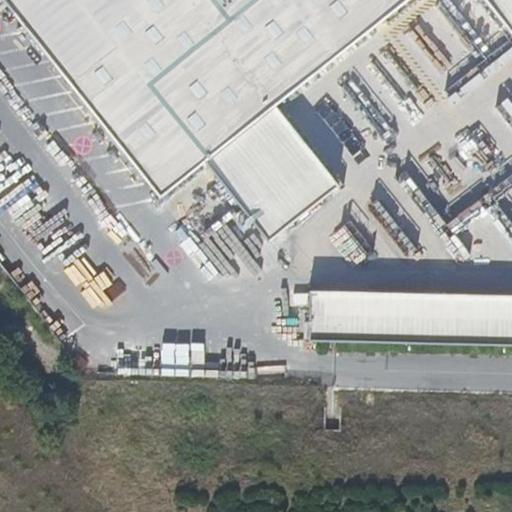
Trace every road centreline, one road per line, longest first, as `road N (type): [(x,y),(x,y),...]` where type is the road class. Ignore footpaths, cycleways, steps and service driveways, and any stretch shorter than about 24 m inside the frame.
road 1 (unknown): [(0,206),(57,275),(94,299),(273,325),(337,367)]
road 2 (unknown): [(354,192),(318,232),(317,255),(337,274),(418,280)]
road 3 (unknown): [(471,283),(385,168)]
road 4 (unknown): [(346,62),(378,48),(436,132)]
